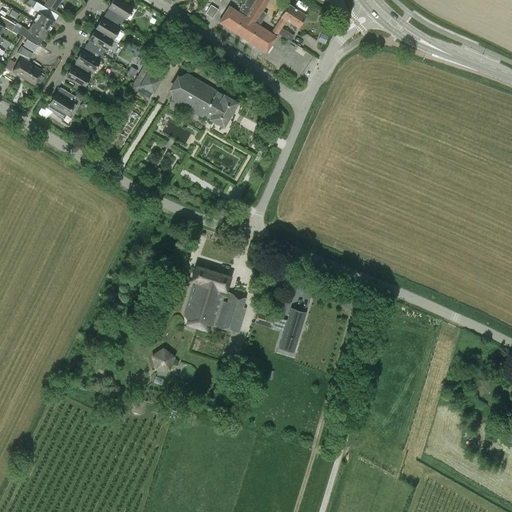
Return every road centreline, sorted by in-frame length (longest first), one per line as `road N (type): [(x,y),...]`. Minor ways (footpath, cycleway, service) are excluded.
road 1 (unclassified): [(250,234),(163,202),(0,108)]
road 2 (unclassified): [(317,511),(382,285)]
road 3 (residential): [(153,0),(304,107)]
road 4 (unclassified): [(382,285),(250,234)]
road 5 (unclassified): [(511,343),(382,285)]
road 6 (unclassified): [(250,234),(304,107)]
road 7 (unclassified): [(304,107),(343,34),(375,8)]
